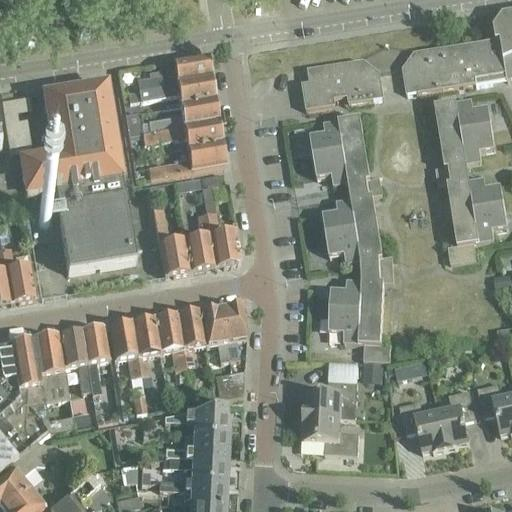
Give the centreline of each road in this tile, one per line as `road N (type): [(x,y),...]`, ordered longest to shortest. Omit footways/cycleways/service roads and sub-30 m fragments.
road 1 (residential): [(0,329),(267,285)]
road 2 (residential): [(259,491),(404,501),(511,478)]
road 3 (residential): [(267,285),(224,38)]
road 4 (residential): [(224,38),(450,0)]
road 5 (residential): [(0,74),(224,38)]
road 6 (residential): [(259,491),(267,285)]
